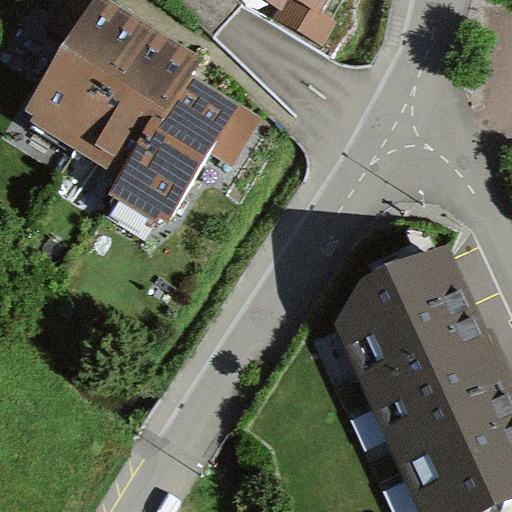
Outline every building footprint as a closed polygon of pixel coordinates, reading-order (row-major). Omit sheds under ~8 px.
[(77,143),(147,29),(99,0),(71,0),(57,23),(76,36),(28,113),(77,143)] [(326,0),(277,0),(289,7),(282,17),(323,42),(335,21),(319,12),(326,0)] [(77,143),(126,174),(197,60),(147,29),(77,143)] [(261,115),(191,71),(126,174),(108,202),(158,233),(208,154),(228,167),(261,115)] [(364,282),(339,328),(420,511),(487,511),(511,501),(511,381),(451,244),(364,282)]
